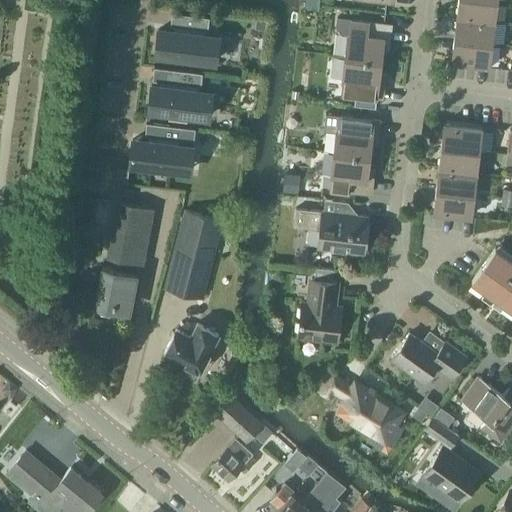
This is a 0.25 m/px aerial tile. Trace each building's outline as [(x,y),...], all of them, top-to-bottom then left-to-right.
[(319,0),(305,0),(304,9),(318,11),(319,0)] [(495,21),(497,0),(458,0),(456,16),(495,21)] [(218,38),(218,37),(203,35),(204,30),(207,31),(209,17),(172,12),(170,26),(173,26),(172,32),(158,30),(157,31),(158,31),(156,52),(155,52),(155,53),(175,55),(175,58),(195,60),(195,58),(215,60),(216,59),(215,59),(217,38),(218,38)] [(492,42),(495,21),(456,16),(454,38),(492,42)] [(389,43),(391,24),(337,18),(336,26),(342,32),(347,33),(345,56),(381,60),(383,43),(389,43)] [(489,65),(492,42),(454,38),(451,60),(489,65)] [(378,78),(381,60),(345,56),(342,80),(343,80),(341,93),(382,98),(384,78),(378,78)] [(197,91),(197,86),(200,86),(202,73),(154,67),(152,81),(159,81),(158,86),(151,85),(151,87),(149,107),(148,107),(148,108),(168,111),(168,114),(188,116),(188,114),(209,116),(209,115),(208,115),(211,94),(211,93),(197,91)] [(377,139),(380,119),(326,113),(324,130),(336,131),(333,151),(369,155),(371,138),(377,139)] [(182,141),(183,127),(146,122),(144,136),(147,136),(147,141),(132,140),(132,141),(133,141),(130,161),(129,161),(129,163),(149,165),(149,168),(169,170),(170,168),(184,169),(187,146),(178,145),(179,140),(182,141)] [(479,150),(482,127),(443,123),(441,145),(479,150)] [(476,171),(479,150),(441,145),(438,167),(476,171)] [(367,173),(369,155),(333,151),(330,175),(332,175),(330,188),(371,193),(373,174),(367,173)] [(474,193),(476,171),(438,167),(436,188),(474,193)] [(127,179),(128,169),(116,168),(115,177),(127,179)] [(299,174),(284,172),(282,191),(297,193),(299,174)] [(471,215),(474,193),(436,188),(433,210),(471,215)] [(511,197),(511,189),(503,188),(502,196),(511,197)] [(511,205),(511,197),(502,196),(501,204),(511,205)] [(140,275),(153,208),(118,201),(107,257),(115,259),(113,269),(102,266),(94,306),(113,309),(114,304),(130,308),(137,274),(140,275)] [(368,216),(323,211),(295,208),(293,225),(320,229),(318,246),(343,250),(343,253),(355,254),(356,251),(361,252),(364,234),(366,234),(368,216)] [(203,296),(222,220),(184,210),(164,286),(203,296)] [(511,260),(495,248),(471,280),(511,309),(511,260)] [(337,281),(332,281),(334,269),(315,267),(314,279),(311,278),(308,303),(301,303),(297,335),(337,340),(341,307),(334,306),(337,281)] [(198,371),(218,334),(197,323),(190,336),(176,328),(163,352),(167,355),(167,358),(173,361),(176,360),(198,371)] [(445,340),(436,352),(409,332),(391,357),(423,380),(432,368),(438,367),(451,376),(466,355),(445,340)] [(511,388),(508,386),(502,393),(479,376),(462,400),(485,417),(480,424),(499,438),(511,420),(511,388)] [(384,441),(403,410),(354,380),(335,410),(384,441)] [(3,389),(10,395),(16,387),(9,381),(3,389)] [(333,390),(323,383),(318,390),(329,397),(333,390)] [(426,383),(422,391),(440,399),(444,391),(426,383)] [(246,442),(262,424),(227,392),(211,410),(246,442)] [(450,445),(458,434),(432,415),(424,427),(450,445)] [(250,455),(252,453),(235,437),(211,464),(228,479),(239,467),(244,471),(255,460),(250,455)] [(460,499),(480,472),(442,445),(423,473),(460,499)] [(293,470),(305,454),(297,447),(284,463),(293,470)] [(71,466),(60,478),(26,449),(7,472),(43,501),(48,495),(55,502),(53,504),(59,508),(55,511),(84,511),(101,492),(71,466)] [(305,511),(336,477),(327,470),(300,501),(290,493),(292,490),(284,482),(270,499),(277,505),(271,511),(305,511)] [(331,501),(345,484),(336,477),(305,511),(325,511),(333,503),(331,501)] [(511,511),(511,493),(509,491),(495,511),(496,511),(511,511)] [(364,511),(365,511),(369,504),(360,496),(347,511),(364,511)]
